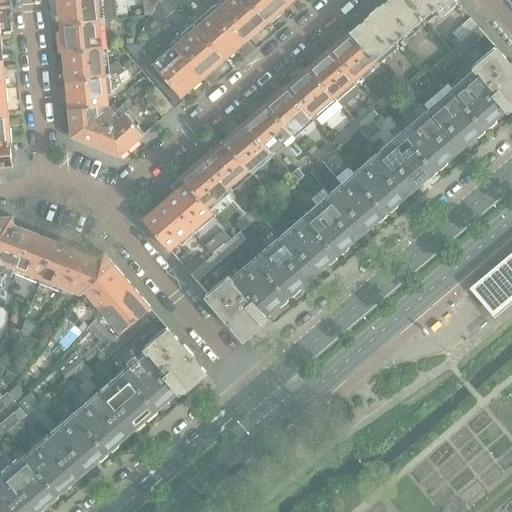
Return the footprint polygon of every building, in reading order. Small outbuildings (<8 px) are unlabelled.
[(104,50),(99,0),(57,0),(63,54),(104,50)] [(177,7),(170,0),(163,0),(158,5),(167,16),(177,7)] [(269,23),(248,0),(227,0),(197,26),(225,60),(236,51),(235,49),(246,40),(257,31),(258,32),(269,23)] [(248,0),(269,23),(279,14),(278,12),(289,3),(292,0),(248,0)] [(427,24),(406,0),(387,0),(351,31),(380,65),(399,49),(396,46),(397,45),(395,43),(402,38),(404,40),(406,38),(408,41),(427,24)] [(458,3),(455,0),(406,0),(427,24),(436,17),(437,18),(442,14),(444,16),(458,3)] [(174,31),(156,9),(151,16),(168,36),(174,31)] [(475,30),(478,27),(470,18),(453,34),(461,43),(464,40),(467,37),(471,34),(475,30)] [(225,60),(197,26),(153,64),(154,66),(157,69),(160,73),(163,76),(166,80),(169,83),(172,86),(175,90),(178,93),(181,97),(182,97),(193,88),(192,86),(214,67),(215,69),(225,60)] [(485,34),(479,27),(478,27),(475,30),(481,38),(485,34)] [(481,38),(475,30),(471,34),(478,41),(481,38)] [(380,65),(351,31),(309,68),(335,99),(376,63),(379,66),(380,65)] [(478,41),(471,34),(467,37),(474,44),(478,41)] [(474,44),(467,37),(464,40),(470,48),(474,44)] [(470,48),(464,40),(461,43),(460,44),(466,51),(470,48)] [(466,51),(460,44),(456,47),(462,54),(466,51)] [(132,54),(139,48),(136,45),(125,46),(132,54)] [(462,54),(456,47),(452,50),(459,58),(462,54)] [(135,58),(142,52),(139,48),(132,54),(135,58)] [(472,62),(481,54),(475,49),(467,56),(472,62)] [(110,104),(104,50),(63,54),(69,108),(110,104)] [(459,58),(452,50),(451,51),(448,54),(455,61),(458,58),(459,58)] [(511,109),(511,65),(498,50),(476,68),(477,70),(454,90),(485,127),(486,126),(491,128),(497,122),(496,118),(506,109),(509,112),(511,109)] [(138,61),(145,55),(142,52),(135,58),(138,61)] [(455,61),(448,54),(445,57),(451,64),(455,61)] [(141,65),(148,59),(145,55),(138,61),(141,65)] [(451,64),(445,57),(441,60),(447,68),(451,64)] [(144,68),(151,62),(148,59),(141,65),(144,68)] [(447,68),(441,60),(437,64),(443,71),(447,68)] [(114,73),(122,68),(118,61),(109,67),(111,75),(114,73)] [(147,72),(154,66),(153,64),(151,62),(144,68),(147,72)] [(443,71),(437,64),(433,67),(440,74),(443,71)] [(150,75),(157,69),(154,66),(147,72),(150,75)] [(440,74),(433,67),(430,70),(436,77),(440,74)] [(116,77),(124,72),(122,68),(114,73),(116,77)] [(293,135),(335,99),(309,68),(266,104),(293,135)] [(153,79),(160,73),(157,69),(150,75),(153,79)] [(156,82),(163,76),(160,73),(153,79),(156,82)] [(159,86),(166,80),(163,76),(156,82),(159,86)] [(162,89),(169,83),(166,80),(159,86),(162,89)] [(165,93),(172,86),(169,83),(162,89),(165,93)] [(421,93),(413,84),(409,88),(416,97),(421,93)] [(168,96),(175,90),(172,86),(165,93),(168,96)] [(174,109),(155,88),(145,97),(163,118),(174,109)] [(416,97),(409,88),(404,92),(412,101),(416,97)] [(8,129),(6,102),(8,102),(6,89),(0,89),(0,143),(10,142),(12,142),(10,128),(8,129)] [(171,99),(178,93),(175,90),(168,96),(171,99)] [(485,127),(454,90),(405,133),(436,169),(437,168),(441,170),(447,164),(447,160),(458,150),(475,136),(479,138),(485,132),(484,128),(485,127)] [(382,110),(397,97),(391,91),(376,103),(382,110)] [(174,103),(181,97),(178,93),(171,99),(174,103)] [(177,106),(184,100),(182,97),(181,97),(174,103),(177,106)] [(136,115),(147,105),(142,99),(131,109),(136,115)] [(123,115),(133,106),(128,100),(117,108),(123,115)] [(123,119),(121,117),(110,104),(69,108),(72,137),(95,146),(103,127),(110,129),(123,119)] [(293,135),(266,104),(224,141),(250,172),(293,135)] [(120,156),(144,135),(136,126),(140,123),(129,110),(121,117),(123,119),(110,129),(103,127),(95,146),(120,156)] [(339,148),(360,131),(363,129),(357,121),(333,141),(339,148)] [(368,141),(361,133),(352,140),(359,149),(368,141)] [(436,169),(405,133),(356,175),(387,211),(388,210),(392,212),(398,207),(397,202),(425,178),(430,180),(436,175),(435,170),(436,169)] [(250,172),(224,141),(181,177),(208,208),(250,172)] [(12,160),(10,142),(0,143),(0,165),(8,165),(12,160)] [(320,164),(334,152),(326,144),(313,155),(320,164)] [(326,178),(325,170),(321,165),(311,174),(320,183),(326,178)] [(289,176),(280,166),(274,171),(284,181),(289,176)] [(321,185),(311,175),(301,185),(310,195),(321,185)] [(387,211),(356,175),(306,217),(337,254),(339,253),(343,254),(349,249),(348,244),(376,220),(380,222),(387,217),(386,212),(387,211)] [(208,208),(181,177),(171,186),(176,192),(148,217),(146,223),(170,250),(212,214),(208,208)] [(256,206),(249,212),(254,219),(262,212),(256,206)] [(241,232),(254,220),(249,214),(236,226),(241,232)] [(275,222),(270,216),(266,219),(271,226),(275,222)] [(41,281),(56,242),(13,225),(13,217),(0,218),(0,248),(1,260),(2,263),(14,268),(13,270),(41,281)] [(337,254),(306,217),(257,259),(288,296),(289,295),(294,296),(300,291),(299,287),(327,263),(331,264),(337,259),(336,254),(337,254)] [(271,226),(266,219),(261,223),(266,230),(271,226)] [(246,239),(240,232),(236,235),(243,242),(246,239)] [(243,242),(236,235),(233,238),(239,245),(243,242)] [(239,245),(233,238),(229,242),(235,249),(239,245)] [(84,291),(114,265),(104,254),(98,259),(56,242),(41,281),(66,291),(67,289),(80,294),(84,291)] [(235,249),(229,242),(225,245),(231,252),(235,249)] [(231,252),(225,245),(222,248),(227,255),(231,252)] [(227,255),(222,248),(217,252),(224,259),(227,255)] [(511,251),(468,289),(492,316),(511,299),(511,251)] [(224,259),(217,252),(214,255),(220,262),(224,259)] [(220,262),(214,255),(213,255),(213,256),(210,258),(216,265),(219,263),(220,262)] [(206,261),(202,256),(194,262),(190,258),(182,265),(191,275),(195,271),(198,268),(202,265),(206,261)] [(216,265),(210,258),(206,261),(212,269),(216,265)] [(288,296),(257,259),(234,279),(231,275),(208,295),(245,338),(270,317),(267,314),(278,305),(282,307),(288,301),(287,297),(288,296)] [(225,271),(234,264),(229,259),(221,266),(225,271)] [(212,269),(206,261),(202,265),(208,272),(212,269)] [(145,313),(151,308),(114,265),(84,291),(102,313),(88,327),(101,342),(95,346),(100,352),(101,351),(102,350),(107,346),(112,341),(118,337),(123,332),(129,327),(134,322),(140,318),(145,313)] [(208,272),(202,265),(198,268),(204,275),(208,272)] [(217,278),(225,271),(221,266),(213,273),(217,278)] [(204,275),(198,268),(195,271),(201,279),(204,275)] [(201,279),(195,271),(191,275),(197,282),(201,279)] [(157,315),(151,308),(145,313),(151,320),(157,315)] [(151,320),(145,313),(140,318),(146,325),(151,320)] [(146,325),(140,318),(134,322),(140,329),(146,325)] [(140,329),(134,322),(129,327),(135,334),(140,329)] [(83,332),(88,326),(84,323),(79,329),(83,332)] [(67,350),(82,333),(74,326),(59,343),(60,343),(57,347),(63,352),(66,349),(67,350)] [(135,334),(129,327),(123,332),(129,339),(135,334)] [(206,372),(169,330),(149,348),(150,350),(125,372),(157,408),(158,408),(163,409),(169,404),(168,399),(178,390),(181,393),(206,372)] [(129,339),(123,332),(118,337),(123,343),(129,339)] [(123,343),(118,337),(112,341),(118,348),(123,343)] [(118,348),(112,341),(107,346),(112,353),(118,348)] [(93,346),(82,356),(87,362),(98,353),(93,346)] [(112,353),(107,346),(102,350),(101,351),(107,357),(108,357),(112,353)] [(5,370),(9,365),(2,358),(0,357),(0,376),(7,371),(5,370)] [(16,378),(26,365),(16,357),(9,365),(5,370),(7,371),(16,378)] [(80,357),(61,373),(66,379),(85,364),(80,357)] [(93,375),(84,365),(79,369),(88,379),(93,375)] [(95,388),(88,379),(79,369),(71,377),(87,395),(95,388)] [(157,414),(156,409),(157,408),(125,372),(76,414),(108,451),(109,450),(113,451),(119,446),(119,441),(146,418),(151,419),(157,414)] [(15,402),(25,393),(18,385),(7,393),(14,401),(15,402)] [(14,401),(7,393),(1,398),(8,406),(14,401)] [(28,395),(18,403),(26,413),(36,404),(28,395)] [(55,425),(45,415),(38,406),(30,412),(31,413),(38,421),(47,432),(55,425)] [(26,415),(20,408),(13,413),(20,421),(26,416),(27,416),(26,415)] [(20,421),(13,413),(7,418),(14,427),(20,421)] [(38,421),(31,413),(23,420),(30,428),(38,421)] [(108,456),(107,452),(108,451),(76,414),(27,455),(58,493),(60,492),(64,494),(70,488),(69,484),(83,472),(97,460),(100,463),(108,456)] [(14,427),(7,418),(1,424),(8,432),(14,427)] [(36,511),(48,502),(52,504),(58,498),(57,494),(58,493),(27,455),(0,478),(0,511),(36,511)]
